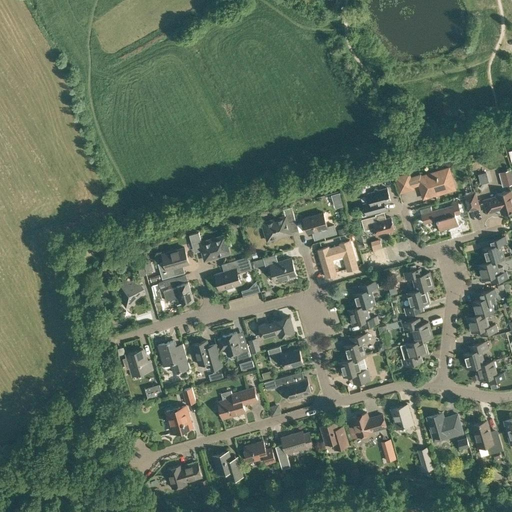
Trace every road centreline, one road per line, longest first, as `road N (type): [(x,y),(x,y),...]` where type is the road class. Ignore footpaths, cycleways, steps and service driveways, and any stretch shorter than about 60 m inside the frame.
road 1 (residential): [(138,469),(160,452),(330,403)]
road 2 (residential): [(441,388),(455,294),(444,257),(422,248),(406,220)]
